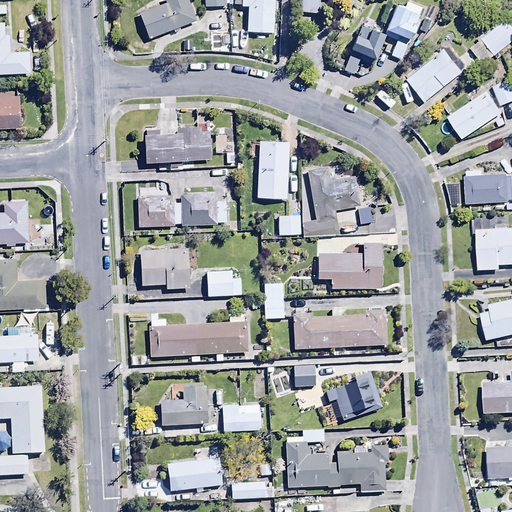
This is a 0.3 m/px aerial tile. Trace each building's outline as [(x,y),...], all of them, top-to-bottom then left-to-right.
[(185,27),(186,30),(198,25),(188,0),(167,0),(165,1),(168,7),(140,17),(150,42),(185,27)] [(227,9),(226,0),(204,0),(205,10),(227,9)] [(236,0),(236,8),(243,8),(243,10),(249,10),(248,35),(274,37),(275,0),(236,0)] [(319,16),(320,0),(298,0),(298,15),(319,16)] [(395,8),(386,33),(412,44),(421,22),(417,21),(421,10),(407,4),(404,12),(395,8)] [(511,19),(485,40),(500,60),(511,50),(511,19)] [(0,77),(30,77),(29,55),(10,55),(10,39),(6,39),(5,27),(0,27),(0,77)] [(362,31),(352,54),(377,64),(387,41),(362,31)] [(398,43),(391,59),(402,64),(409,48),(398,43)] [(488,47),(478,54),(489,69),(499,62),(488,47)] [(410,88),(429,110),(472,75),(454,52),(410,88)] [(350,58),(345,73),(355,77),(361,62),(350,58)] [(511,82),(510,79),(493,87),(502,108),(511,104),(511,82)] [(476,103),(449,120),(464,142),(503,117),(489,94),(482,98),(477,92),(471,96),(476,103)] [(20,101),(0,101),(0,133),(21,133),(20,101)] [(203,135),(203,132),(177,133),(177,139),(159,140),(159,132),(146,133),(148,168),(171,167),(171,173),(184,172),(184,170),(193,170),(193,164),(212,163),(210,135),(203,135)] [(235,137),(216,137),(215,156),(226,156),(226,166),(234,166),(235,137)] [(259,145),(257,201),(288,202),(290,147),(259,145)] [(361,209),(356,180),(330,185),(327,169),(308,173),(317,224),(302,226),(305,242),(340,236),(336,213),(361,209)] [(467,174),(467,178),(465,178),(466,206),(509,205),(508,202),(511,202),(511,176),(481,177),(481,174),(467,174)] [(173,197),(139,199),(138,230),(174,228),(174,226),(182,226),(182,229),(226,227),(225,204),(216,204),(215,196),(181,198),(181,205),(174,205),(173,197)] [(16,247),(29,247),(28,204),(4,205),(5,218),(0,218),(0,247),(7,247),(7,249),(17,249),(16,247)] [(372,209),(357,211),(360,227),(374,225),(372,209)] [(300,219),(279,219),(279,239),(301,238),(300,219)] [(510,221),(472,222),(472,235),(478,235),(479,274),(501,273),(501,270),(511,269),(511,231),(510,231),(510,221)] [(319,257),(319,283),(333,284),(333,293),(382,294),(383,246),(364,246),(364,257),(319,257)] [(189,251),(142,251),(142,290),(167,290),(167,293),(189,293),(189,251)] [(16,263),(0,263),(0,313),(23,312),(23,315),(48,314),(46,284),(17,286),(16,263)] [(232,274),(206,275),(207,300),(241,299),(241,283),(232,283),(232,274)] [(283,287),(264,287),(265,322),(284,322),(283,287)] [(511,302),(489,308),(491,316),(482,318),(487,344),(511,338),(511,302)] [(387,350),(386,314),(368,315),(368,319),(311,321),(311,318),(293,318),(295,353),(387,350)] [(244,318),(229,319),(230,326),(166,329),(166,322),(150,323),(151,330),(149,331),(150,361),(248,357),(247,325),(245,326),(244,318)] [(8,340),(0,339),(0,365),(10,365),(10,375),(25,375),(24,365),(39,364),(38,335),(21,336),(20,330),(8,331),(8,340)] [(315,369),(294,369),(295,390),(315,390),(315,369)] [(330,406),(336,404),(343,423),(383,412),(372,374),(355,379),(356,385),(326,394),(330,406)] [(49,384),(0,387),(0,417),(9,417),(12,457),(54,454),(49,384)] [(511,384),(485,386),(486,418),(511,416),(511,384)] [(217,385),(209,386),(209,402),(218,401),(217,385)] [(294,396),(300,416),(323,409),(320,398),(321,398),(319,389),(294,396)] [(161,405),(162,430),(209,428),(207,390),(172,392),(173,405),(161,405)] [(238,408),(223,408),(224,436),(262,435),(262,425),(266,425),(265,409),(238,409),(238,408)] [(286,441),(288,490),(361,488),(361,497),(385,496),(384,465),(389,465),(389,450),(353,451),(353,455),(338,456),(338,467),(330,467),(330,458),(304,458),(304,446),(324,445),(324,433),(302,434),(302,441),(286,441)] [(196,464),(168,465),(170,495),(196,493),(197,496),(203,495),(202,491),(224,489),(222,463),(219,463),(218,450),(195,452),(196,464)] [(511,450),(488,452),(489,483),(511,482),(511,450)] [(35,456),(0,458),(0,476),(36,474),(35,456)] [(265,486),(232,487),(232,503),(274,502),(273,491),(265,491),(265,486)]
